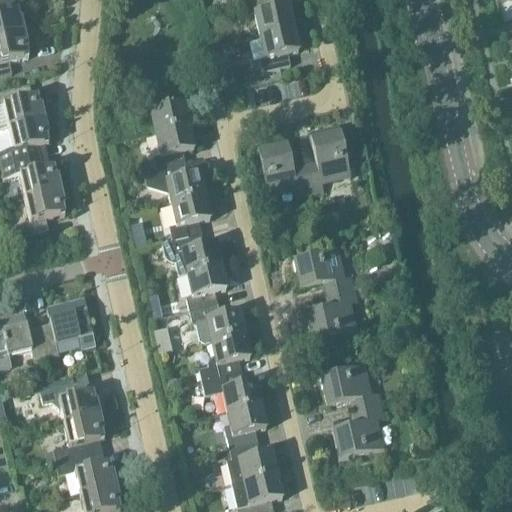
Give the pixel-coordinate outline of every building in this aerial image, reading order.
[(259,40),(293,32),(287,9),(276,12),(274,1),(245,7),(248,19),(254,18),(259,40)] [(0,42),(22,37),(17,13),(0,17),(0,42)] [(259,40),(264,62),(258,64),(261,77),(289,70),(287,58),(298,56),(293,32),(259,40)] [(22,37),(0,42),(0,80),(11,77),(9,66),(28,61),(22,37)] [(236,92),(234,80),(222,83),(225,95),(236,92)] [(0,109),(2,109),(7,132),(43,124),(37,101),(29,103),(26,91),(0,96),(0,109)] [(146,125),(151,124),(155,138),(188,131),(182,107),(171,110),(169,98),(141,105),(146,125)] [(48,148),(43,124),(7,132),(13,155),(0,157),(0,170),(40,161),(38,150),(48,148)] [(143,178),(185,168),(182,156),(193,154),(188,131),(155,138),(160,160),(140,164),(143,178)] [(315,166),(304,169),(310,198),(323,195),(322,188),(350,181),(340,136),(310,143),(315,166)] [(298,201),(310,198),(304,169),(292,172),(287,149),(257,155),(267,200),(296,193),(298,201)] [(54,171),(43,174),(40,161),(0,170),(0,171),(3,183),(18,180),(24,203),(59,194),(54,171)] [(143,178),(146,190),(168,197),(171,208),(204,200),(199,177),(187,179),(185,168),(143,178)] [(59,194),(24,203),(29,225),(13,229),(16,242),(48,234),(46,223),(65,219),(59,194)] [(210,224),(204,200),(171,208),(176,230),(170,231),(173,245),(201,238),(198,227),(210,224)] [(220,270),(215,247),(204,249),(201,238),(173,245),(162,247),(165,261),(167,263),(170,265),(172,266),(175,265),(179,280),(187,278),(220,270)] [(141,240),(135,241),(137,251),(147,249),(146,244),(141,240)] [(325,299),(354,293),(351,280),(344,282),(338,253),(293,264),(299,293),(323,287),(325,299)] [(186,301),(189,314),(217,308),(215,296),(226,294),(220,270),(187,278),(192,300),(186,301)] [(357,306),(354,293),(325,299),(328,311),(305,316),(311,346),(356,336),(350,307),(357,306)] [(38,330),(46,362),(58,359),(55,348),(78,342),(81,353),(95,350),(84,303),(46,312),(50,328),(38,330)] [(189,314),(192,327),(196,330),(200,346),(203,348),(211,346),(244,339),(239,315),(220,319),(217,308),(189,314)] [(34,365),(46,362),(38,330),(27,333),(23,318),(0,323),(0,372),(11,370),(8,359),(31,354),(34,365)] [(244,339),(211,346),(214,361),(210,362),(207,367),(208,371),(199,373),(201,385),(241,376),(238,365),(249,362),(244,339)] [(170,347),(156,351),(158,360),(172,356),(170,347)] [(349,404),(352,416),(381,410),(378,397),(371,398),(365,370),(319,380),(326,410),(349,404)] [(260,409),(255,385),(243,388),(241,376),(201,385),(205,401),(222,397),(227,417),(260,409)] [(171,379),(164,385),(171,393),(177,387),(171,379)] [(74,380),(41,387),(42,395),(70,388),(76,387),(74,380)] [(63,428),(98,420),(93,395),(79,399),(76,387),(70,388),(42,395),(39,395),(42,408),(50,406),(60,415),(63,428)] [(260,409),(227,417),(230,430),(224,431),(229,453),(257,447),(254,435),(265,432),(260,409)] [(381,410),(352,416),(355,428),(331,433),(338,463),(383,453),(377,424),(384,423),(381,410)] [(98,420),(63,428),(68,450),(53,454),(53,456),(56,467),(87,460),(84,448),(104,444),(98,420)] [(226,467),(231,490),(276,479),(271,456),(260,458),(257,447),(229,453),(232,466),(226,467)] [(53,456),(45,457),(48,468),(56,467),(53,456)] [(79,499),(114,491),(109,467),(89,471),(87,460),(56,467),(58,479),(74,476),(79,499)] [(272,511),(270,505),(282,503),(276,479),(231,490),(235,511),(272,511)] [(119,511),(114,491),(79,499),(82,511),(119,511)]
